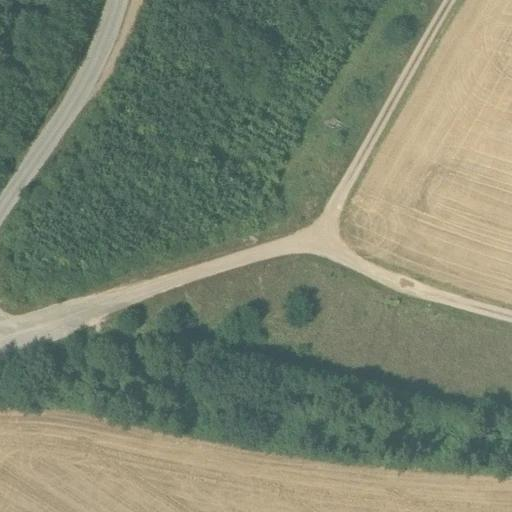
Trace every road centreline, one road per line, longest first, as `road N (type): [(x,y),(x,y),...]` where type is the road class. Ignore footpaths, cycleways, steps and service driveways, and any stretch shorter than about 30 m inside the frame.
road 1 (track): [(0,342),(320,243)]
road 2 (track): [(320,243),(456,0)]
road 3 (track): [(511,323),(406,293),(338,259)]
